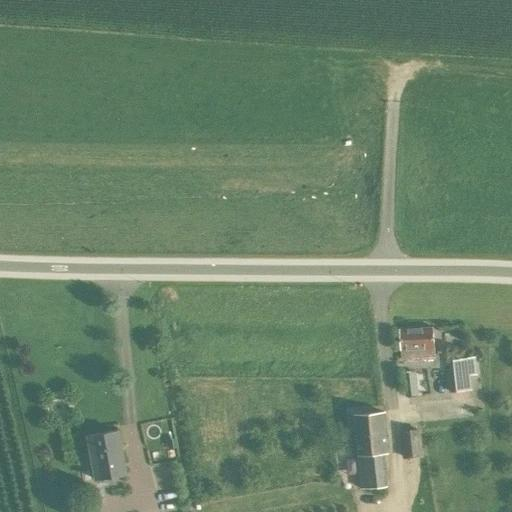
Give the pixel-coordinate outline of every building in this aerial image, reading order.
[(400,329),(401,349),(402,360),(435,358),(433,327),(400,329)] [(479,372),(477,357),(458,359),(459,365),(447,367),(450,390),(470,388),(468,374),(479,372)] [(416,383),(404,384),(406,395),(418,394),(416,383)] [(385,412),(355,414),(361,488),(387,486),(384,452),(389,451),(385,412)] [(405,457),(421,455),(419,429),(402,431),(405,457)] [(87,435),(94,478),(124,473),(117,430),(87,435)]
